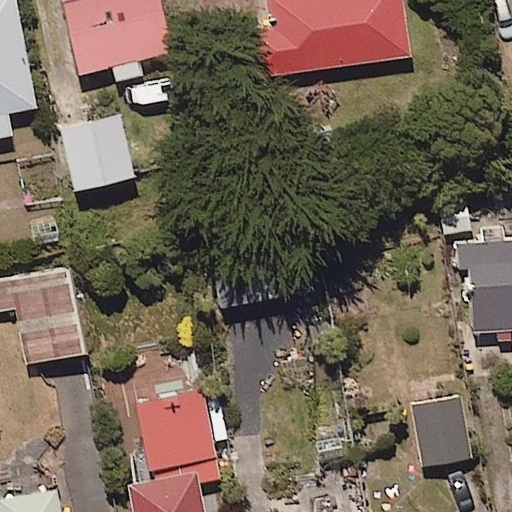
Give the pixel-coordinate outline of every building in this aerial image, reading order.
[(34,112),(11,0),(0,0),(0,141),(10,139),(5,117),(34,112)] [(58,0),(74,78),(111,71),(114,84),(140,79),(137,63),(167,57),(156,0),(58,0)] [(408,60),(400,0),(267,0),(272,30),(248,34),(254,82),(408,60)] [(132,183),(118,117),(59,129),(73,195),(132,183)] [(201,218),(214,312),(327,296),(314,202),(201,218)] [(511,333),(511,244),(466,248),(472,336),(511,333)] [(82,358),(72,285),(22,292),(20,278),(0,281),(0,313),(18,311),(26,366),(82,358)] [(218,482),(204,396),(126,409),(138,484),(129,485),(133,511),(202,511),(198,485),(218,482)] [(469,462),(461,403),(415,409),(423,469),(469,462)] [(64,511),(61,493),(6,502),(7,511),(64,511)]
